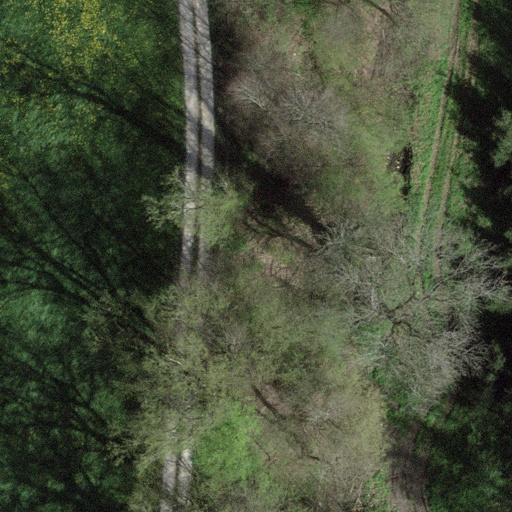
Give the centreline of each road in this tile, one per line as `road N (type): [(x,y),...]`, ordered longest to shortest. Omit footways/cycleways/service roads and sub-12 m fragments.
road 1 (track): [(466,0),(429,235),(436,366),(417,454),(416,511)]
road 2 (track): [(157,511),(167,331),(198,71),(188,0)]
